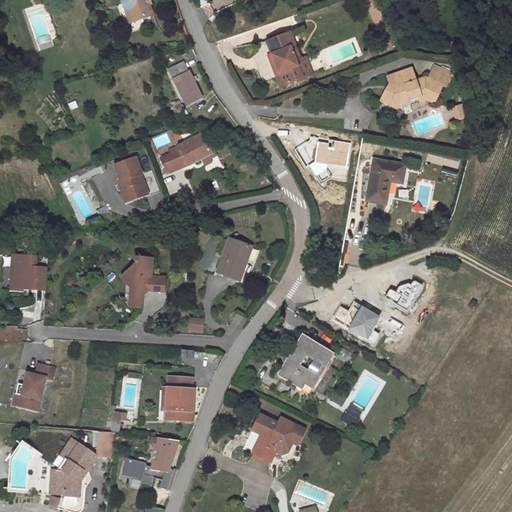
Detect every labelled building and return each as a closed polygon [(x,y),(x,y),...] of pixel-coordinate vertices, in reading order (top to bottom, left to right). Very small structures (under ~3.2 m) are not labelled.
[(153,32),(142,0),(120,0),(132,38),(153,32)] [(294,18),(274,27),(280,39),(277,40),(284,58),(280,60),(286,74),(307,65),(300,47),(305,44),(294,18)] [(274,27),(271,28),(277,40),(280,39),(274,27)] [(277,40),(273,41),(280,60),(284,58),(277,40)] [(305,44),(300,47),(307,65),(317,61),(309,43),(305,44)] [(428,79),(443,86),(446,87),(451,75),(435,67),(428,79)] [(437,101),(443,86),(428,79),(424,77),(415,80),(411,68),(387,77),(389,85),(392,86),(389,93),(386,92),(381,101),(397,108),(401,107),(401,104),(422,96),(432,102),(437,101)] [(164,79),(180,112),(196,105),(186,84),(181,86),(176,77),(164,79)] [(463,120),(460,106),(450,108),(454,122),(463,120)] [(198,174),(223,161),(212,142),(188,154),(191,160),(198,174)] [(166,158),(172,170),(191,160),(188,154),(186,149),(166,158)] [(179,184),(198,174),(191,160),(172,170),(179,184)] [(400,183),(403,165),(373,160),(366,201),(385,204),(389,181),(400,183)] [(146,186),(140,169),(116,176),(122,194),(120,195),(125,214),(149,206),(143,188),(146,186)] [(28,226),(16,227),(17,237),(28,237),(28,226)] [(253,260),(233,251),(227,271),(223,270),(218,284),(238,295),(253,260)] [(34,278),(35,269),(14,267),(10,299),(43,302),(45,279),(34,278)] [(136,267),(134,277),(133,277),(121,287),(130,299),(129,308),(140,310),(141,304),(144,301),(163,304),(165,289),(151,287),(153,269),(136,267)] [(390,307),(384,290),(363,297),(369,314),(390,307)] [(129,308),(127,317),(139,319),(140,310),(129,308)] [(201,319),(188,320),(189,330),(202,330),(201,319)] [(327,345),(296,328),(273,369),(298,382),(300,377),(307,381),(327,345)] [(179,359),(193,360),(193,350),(179,349),(179,359)] [(33,419),(40,386),(48,388),(50,376),(33,373),(30,383),(22,381),(19,393),(17,403),(11,402),(8,413),(33,419)] [(193,431),(195,386),(175,386),(175,430),(193,431)] [(17,403),(19,393),(13,392),(11,402),(17,403)] [(269,412),(255,447),(283,458),(287,447),(293,449),(300,446),(303,437),(309,439),(315,423),(290,414),(288,419),(269,412)] [(340,420),(355,427),(358,419),(344,412),(340,420)] [(127,441),(131,421),(123,420),(119,439),(127,441)] [(95,457),(111,457),(110,431),(95,432),(95,457)] [(160,489),(162,485),(170,487),(168,492),(178,495),(186,478),(182,476),(182,477),(181,477),(187,454),(188,452),(171,448),(162,446),(161,451),(168,453),(164,468),(163,473),(145,467),(146,465),(142,464),(141,465),(138,464),(134,477),(152,483),(151,486),(160,489)] [(68,468),(71,470),(77,473),(73,480),(65,479),(64,478),(62,497),(73,498),(72,504),(87,505),(89,490),(106,466),(80,449),(68,468)] [(77,473),(71,470),(65,479),(73,480),(77,473)] [(54,507),(56,497),(49,495),(47,506),(54,507)] [(320,502),(305,505),(306,511),(311,511),(322,510),(320,502)]
